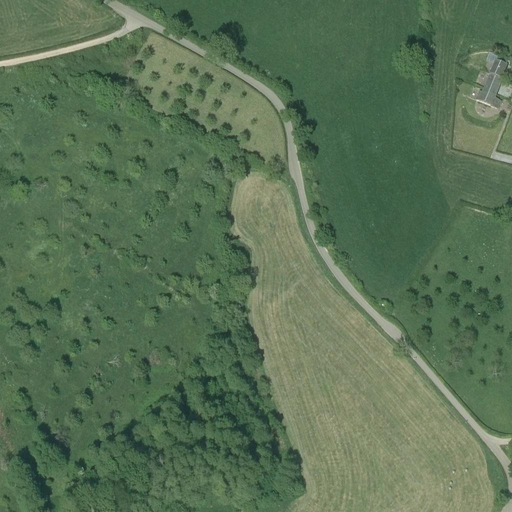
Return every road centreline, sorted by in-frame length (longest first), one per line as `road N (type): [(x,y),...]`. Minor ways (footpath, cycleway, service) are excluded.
road 1 (unclassified): [(511,476),(326,259),(274,98),(106,0)]
road 2 (track): [(137,17),(107,39),(0,64)]
